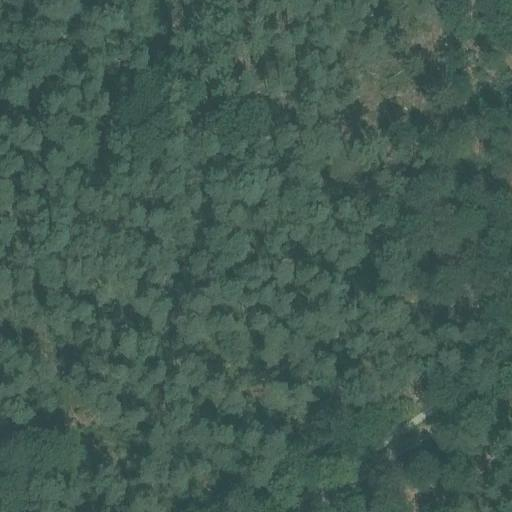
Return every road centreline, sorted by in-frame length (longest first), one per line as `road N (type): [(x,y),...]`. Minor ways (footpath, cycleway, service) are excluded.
road 1 (track): [(443,0),(472,392),(468,511)]
road 2 (track): [(313,511),(445,419),(511,403)]
